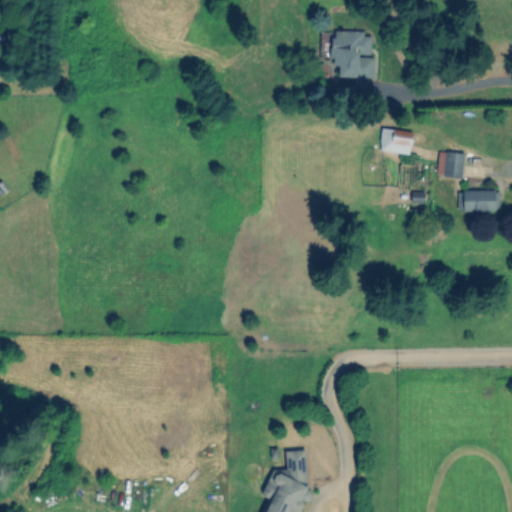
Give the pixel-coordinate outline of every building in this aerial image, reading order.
[(372,77),(372,55),(369,55),(369,32),(328,31),(328,43),(330,43),(330,64),(337,65),(337,77),(372,77)] [(410,131),(380,128),(378,150),(408,153),(410,131)] [(462,152),(436,150),(435,175),(461,176),(462,152)] [(456,190),(456,210),(495,210),(495,190),(456,190)] [(262,511),(289,511),(291,510),(301,510),(309,492),(305,490),(304,449),(283,449),(283,471),(278,471),(270,468),(261,489),(261,495),(268,498),(262,511)]
